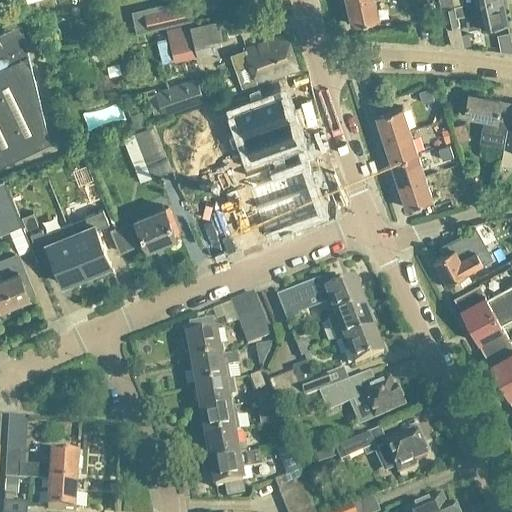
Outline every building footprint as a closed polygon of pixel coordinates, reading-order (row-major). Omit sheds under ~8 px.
[(379,20),(374,0),(353,0),(346,2),(352,26),(379,20)] [(431,7),(429,0),(416,0),(419,9),(431,7)] [(486,0),(438,0),(441,10),(462,5),(486,0)] [(508,22),(502,0),(486,0),(462,5),(441,10),(446,29),(459,26),(458,17),(479,13),(482,28),(508,22)] [(179,3),(159,8),(163,27),(183,23),(179,3)] [(0,167),(50,143),(21,25),(0,34),(0,167)] [(195,52),(223,47),(219,26),(191,30),(195,52)] [(170,65),(194,62),(190,30),(166,33),(170,65)] [(245,49),(229,55),(241,88),(256,83),(297,69),(286,35),(245,49)] [(468,35),(462,36),(464,49),(471,48),(468,35)] [(118,68),(104,70),(106,81),(120,79),(118,68)] [(205,102),(197,78),(155,93),(164,117),(205,102)] [(429,89),(419,93),(422,104),(433,101),(429,89)] [(497,123),(501,101),(469,94),(464,116),(484,120),(480,139),(504,144),(507,129),(508,125),(497,123)] [(246,96),(224,104),(235,136),(288,118),(280,96),(250,107),(246,96)] [(221,108),(195,118),(201,134),(227,125),(221,108)] [(410,131),(403,108),(376,116),(384,139),(410,131)] [(143,117),(130,122),(133,130),(146,125),(143,117)] [(288,118),(235,136),(247,169),(269,161),(265,150),(296,139),(288,118)] [(153,127),(133,135),(150,179),(171,171),(153,127)] [(511,130),(507,129),(504,144),(500,165),(511,167),(511,164),(511,130)] [(417,154),(410,131),(384,139),(391,162),(417,154)] [(425,176),(417,154),(391,162),(398,185),(425,176)] [(267,167),(245,175),(256,208),(309,189),(301,168),(271,179),(267,167)] [(469,180),(477,204),(490,200),(483,175),(469,180)] [(432,200),(425,176),(398,185),(406,208),(432,200)] [(0,234),(21,225),(4,183),(3,181),(0,182),(0,234)] [(309,189),(256,208),(264,229),(317,210),(309,189)] [(178,237),(166,208),(117,228),(125,249),(142,243),(146,251),(178,237)] [(103,209),(67,224),(87,274),(90,273),(92,277),(109,270),(107,266),(111,265),(97,229),(109,224),(103,209)] [(32,212),(21,217),(26,229),(37,224),(32,212)] [(222,233),(218,222),(195,230),(200,241),(222,233)] [(42,229),(30,234),(42,264),(53,260),(63,284),(67,283),(69,287),(85,280),(84,276),(87,274),(67,224),(44,233),(42,229)] [(444,255),(434,260),(447,283),(467,272),(466,271),(481,263),(492,257),(475,229),(440,248),(444,255)] [(31,286),(18,253),(0,260),(0,309),(29,298),(26,289),(31,286)] [(295,304),(325,292),(335,288),(330,275),(299,288),(290,291),(295,304)] [(364,305),(354,280),(335,288),(325,292),(335,317),(364,305)] [(468,326),(511,302),(511,284),(487,299),(479,284),(453,298),(468,326)] [(287,323),(300,318),(295,304),(290,291),(277,297),(287,323)] [(511,302),(468,326),(483,353),(509,339),(502,325),(511,319),(511,302)] [(364,305),(335,317),(327,321),(336,345),(337,345),(337,344),(374,329),(364,305)] [(271,336),(262,313),(251,318),(260,341),(271,336)] [(260,341),(251,318),(239,322),(248,346),(260,341)] [(224,357),(222,345),(217,346),(213,319),(189,324),(191,336),(187,337),(188,340),(182,341),(184,354),(190,353),(192,362),(224,357)] [(384,354),(374,329),(337,344),(337,345),(342,356),(349,353),(354,366),(384,354)] [(498,381),(511,373),(511,344),(509,339),(483,353),(498,381)] [(300,358),(310,354),(307,345),(297,349),(300,358)] [(197,387),(230,381),(228,367),(239,365),(237,354),(224,357),(192,362),(197,387)] [(313,380),(306,363),(293,368),(300,385),(313,380)] [(305,399),(300,386),(294,372),(282,377),(292,404),(305,399)] [(511,373),(498,381),(511,406),(511,373)] [(265,388),(260,374),(251,378),(256,391),(265,388)] [(331,388),(325,375),(300,386),(305,399),(331,388)] [(292,404),(282,377),(269,382),(280,409),(292,404)] [(404,405),(396,387),(392,389),(389,381),(375,387),(371,378),(355,384),(354,381),(321,394),(329,413),(355,402),(357,407),(368,402),(374,417),(404,405)] [(234,380),(230,381),(197,387),(201,412),(233,406),(231,397),(237,396),(234,380)] [(240,430),(237,416),(235,417),(233,406),(201,412),(206,437),(233,432),(240,430)] [(272,426),(269,412),(260,413),(262,427),(272,426)] [(426,456),(426,454),(428,453),(423,441),(420,442),(416,432),(398,439),(397,436),(384,442),(378,430),(369,434),(375,447),(363,452),(366,457),(376,453),(386,475),(397,470),(398,472),(415,465),(414,461),(426,456)] [(233,432),(206,437),(210,462),(242,457),(240,445),(236,446),(233,432)] [(335,448),(340,461),(363,452),(375,447),(369,434),(335,448)] [(287,448),(286,438),(270,441),(272,450),(287,448)] [(278,450),(286,477),(298,472),(289,448),(278,450)] [(77,483),(79,456),(51,454),(50,468),(20,466),(21,452),(7,451),(5,478),(20,479),(49,482),(77,483)] [(242,457),(210,462),(215,488),(243,483),(240,470),(262,467),(259,453),(242,457)] [(298,472),(286,477),(274,481),(279,493),(303,483),(298,472)] [(5,481),(4,495),(16,495),(16,482),(5,481)] [(75,511),(77,483),(49,482),(48,509),(75,511)] [(307,495),(303,483),(279,493),(283,505),(307,495)] [(298,511),(312,506),(307,495),(283,505),(286,511),(298,511)] [(454,511),(452,505),(445,508),(440,497),(404,511),(454,511)] [(26,511),(27,504),(3,503),(2,511),(26,511)]
